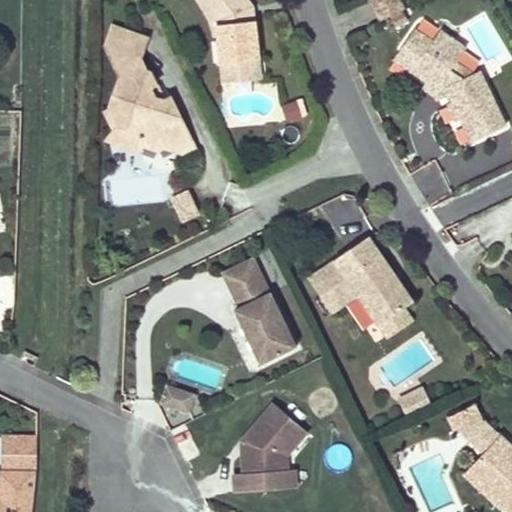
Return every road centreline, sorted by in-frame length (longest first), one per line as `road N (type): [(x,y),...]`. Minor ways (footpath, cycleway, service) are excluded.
road 1 (residential): [(511,347),(462,296),(415,227),(353,120),(307,0)]
road 2 (residential): [(0,374),(114,433),(138,483)]
